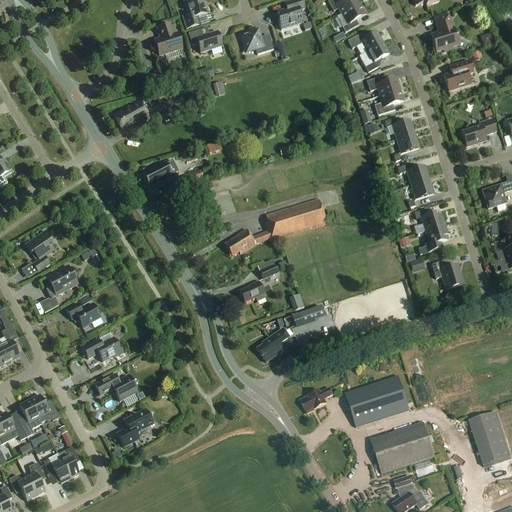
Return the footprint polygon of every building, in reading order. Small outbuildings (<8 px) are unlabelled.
[(202,3),(201,0),(185,0),(183,1),(188,17),(182,18),(186,31),(199,26),(197,18),(208,15),(205,6),(202,3)] [(299,0),(283,5),(285,12),(277,14),(279,22),(278,22),(281,31),(302,25),(298,12),(304,10),(300,0),(299,0)] [(338,11),(341,16),(359,6),(356,1),(357,1),(357,0),(345,0),(344,1),(343,0),(333,0),(328,3),(333,13),(338,11)] [(359,6),(341,16),(336,19),(345,35),(358,27),(356,22),(366,16),(363,11),(362,11),(359,6)] [(452,30),(448,16),(434,21),(438,34),(430,37),(436,54),(443,51),(444,54),(451,51),(457,41),(453,29),(452,30)] [(309,24),(303,26),(305,32),(311,30),(309,24)] [(172,36),(169,26),(157,30),(160,40),(154,42),(159,58),(181,50),(176,35),(172,36)] [(261,42),(258,31),(241,37),(246,54),(255,51),(257,57),(273,52),(269,40),(261,42)] [(199,39),(197,32),(188,35),(192,48),(197,46),(200,55),(222,48),(217,33),(199,39)] [(362,45),(367,54),(382,45),(377,34),(364,41),(360,35),(347,43),(352,51),(362,45)] [(345,40),(343,35),(333,40),(335,45),(345,40)] [(489,35),(480,38),(483,47),(492,44),(489,35)] [(382,45),(367,54),(359,58),(368,75),(379,69),(376,63),(388,56),(382,45)] [(471,55),(473,63),(481,61),(478,53),(471,55)] [(472,75),(468,63),(449,69),(451,75),(443,78),(448,93),(470,86),(467,77),(472,75)] [(210,69),(195,74),(196,76),(198,83),(199,83),(203,82),(213,79),(210,69)] [(354,83),(365,77),(362,71),(351,77),(354,83)] [(145,77),(149,93),(162,90),(158,74),(145,77)] [(377,91),(380,98),(399,92),(397,86),(399,86),(397,80),(386,83),(384,78),(367,83),(370,93),(377,91)] [(222,84),(213,86),(216,99),(225,96),(222,84)] [(189,105),(212,100),(209,87),(186,93),(189,105)] [(399,92),(380,98),(382,105),(374,107),(377,118),(394,112),(393,107),(404,103),(402,97),(401,97),(399,92)] [(148,120),(139,103),(121,112),(121,113),(112,118),(120,132),(136,123),(137,126),(148,120)] [(391,128),(396,142),(414,136),(410,122),(400,125),(398,119),(385,123),(387,130),(391,128)] [(496,134),(491,121),(479,125),(480,128),(461,134),(466,150),(486,143),(484,138),(496,134)] [(414,136),(396,142),(400,156),(419,150),(414,136)] [(288,146),(279,149),(282,157),(295,153),(293,146),(288,147),(288,146)] [(147,174),(143,176),(149,188),(166,180),(169,185),(178,181),(174,175),(177,173),(170,160),(165,163),(147,173),(147,174)] [(0,188),(8,184),(3,177),(4,177),(5,178),(12,173),(4,161),(0,163),(0,188)] [(429,182),(424,167),(414,171),(412,165),(397,170),(399,176),(406,174),(410,188),(429,182)] [(183,178),(186,187),(202,181),(199,171),(188,175),(189,176),(183,178)] [(488,211),(496,208),(498,214),(504,212),(506,209),(504,205),(506,205),(503,195),(511,191),(511,177),(506,179),(507,184),(482,193),(488,211)] [(410,188),(415,202),(433,196),(429,182),(410,188)] [(200,207),(213,203),(211,198),(199,202),(200,207)] [(255,246),(263,244),(269,242),(270,244),(325,227),(318,201),(265,217),(266,218),(267,222),(266,222),(267,225),(264,226),(267,233),(251,240),(246,232),(237,237),(238,237),(224,246),(232,258),(239,254),(240,256),(255,246)] [(214,205),(202,208),(204,215),(216,211),(214,205)] [(420,220),(425,233),(443,227),(439,213),(429,216),(427,211),(414,215),(416,221),(420,220)] [(443,227),(425,233),(429,247),(418,250),(420,257),(440,251),(438,245),(448,242),(443,227)] [(50,242),(45,234),(25,247),(31,255),(33,254),(39,262),(32,266),(37,273),(49,265),(45,258),(54,252),(48,243),(50,242)] [(400,241),(402,247),(409,245),(407,239),(400,241)] [(511,241),(508,242),(510,250),(503,252),(508,269),(509,271),(511,270),(511,241)] [(94,251),(88,254),(91,259),(97,256),(94,251)] [(421,261),(409,265),(411,271),(423,267),(421,261)] [(447,292),(462,287),(456,266),(448,269),(446,262),(431,267),(435,281),(443,279),(447,292)] [(500,267),(501,272),(508,269),(507,266),(506,262),(501,263),(499,264),(500,267)] [(77,287),(67,268),(66,265),(58,269),(60,272),(57,273),(58,274),(47,280),(51,288),(46,291),(50,300),(58,296),(58,297),(77,287)] [(263,282),(277,275),(274,267),(259,274),(263,282)] [(252,288),(239,293),(244,305),(255,300),(257,304),(265,301),(263,296),(258,283),(251,286),(252,288)] [(292,298),(297,311),(307,308),(303,294),(292,298)] [(86,297),(79,301),(83,308),(90,303),(86,297)] [(81,312),(77,305),(66,311),(71,322),(75,320),(77,323),(79,322),(83,330),(91,326),(91,325),(100,320),(92,306),(81,312)] [(299,316),(291,318),(295,328),(295,330),(325,320),(321,308),(299,316)] [(3,311),(0,313),(0,320),(3,326),(9,323),(8,321),(3,311)] [(7,345),(0,348),(0,349),(8,365),(20,359),(10,340),(16,337),(9,323),(3,326),(8,336),(4,338),(7,345)] [(291,344),(282,331),(261,345),(262,346),(256,351),(265,364),(285,351),(284,349),(291,344)] [(117,348),(113,340),(101,346),(98,341),(82,349),(88,361),(98,355),(103,364),(114,358),(114,359),(123,355),(119,347),(117,348)] [(144,344),(149,353),(157,349),(152,340),(144,344)] [(74,348),(68,351),(70,356),(76,353),(74,348)] [(114,376),(104,382),(94,387),(100,397),(113,390),(119,404),(137,394),(128,377),(118,383),(114,376)] [(384,384),(344,396),(351,416),(355,430),(384,421),(408,413),(404,399),(397,379),(384,384)] [(426,381),(415,383),(418,398),(429,396),(426,381)] [(332,398),(329,391),(320,395),(319,393),(299,403),(307,416),(326,406),(324,402),(332,398)] [(29,402),(41,425),(46,422),(46,423),(52,421),(53,423),(59,420),(53,407),(46,410),(40,397),(29,402)] [(25,421),(19,424),(27,439),(33,436),(31,431),(41,426),(40,425),(41,425),(29,402),(19,408),(25,421)] [(153,426),(145,411),(137,415),(133,414),(132,418),(123,422),(128,432),(117,438),(123,449),(139,441),(138,440),(140,433),(153,426)] [(488,467),(511,460),(511,446),(502,413),(474,421),(488,467)] [(6,414),(0,417),(0,428),(4,437),(9,434),(13,441),(18,438),(20,442),(27,439),(19,424),(13,427),(6,414)] [(96,414),(93,420),(101,423),(104,417),(96,414)] [(423,425),(384,438),(370,442),(381,476),(434,459),(423,425)] [(66,434),(61,436),(64,443),(67,449),(73,445),(67,433),(67,434),(66,434)] [(65,459),(60,462),(70,481),(79,476),(73,464),(78,461),(72,449),(63,453),(65,459)] [(118,452),(112,455),(115,461),(121,458),(118,452)] [(70,481),(60,462),(57,456),(43,464),(49,476),(54,473),(61,486),(70,481)] [(31,477),(26,479),(36,498),(45,494),(39,481),(44,479),(37,465),(29,469),(31,477)] [(435,465),(416,470),(420,480),(438,475),(435,465)] [(36,498),(26,479),(21,482),(17,477),(9,481),(15,494),(20,491),(26,503),(36,498)] [(396,511),(407,511),(415,507),(418,511),(419,511),(428,506),(420,494),(418,496),(412,486),(409,478),(393,483),(396,491),(400,490),(403,499),(392,506),(396,511)] [(3,496),(0,497),(0,511),(11,511),(7,502),(12,500),(6,487),(0,490),(3,496)]
